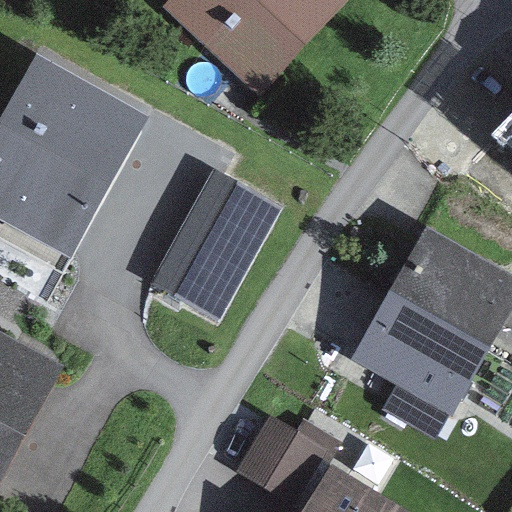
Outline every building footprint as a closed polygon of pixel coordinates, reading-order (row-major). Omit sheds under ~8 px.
[(339,0),(187,0),(171,18),(267,106),(353,13),(339,0)] [(0,230),(74,270),(145,139),(31,78),(0,134),(0,230)] [(511,149),(511,126),(500,138),(511,149)] [(281,208),(212,170),(149,284),(217,322),(281,208)] [(511,296),(511,285),(431,240),(398,299),(483,347),(511,296)] [(483,347),(398,299),(365,358),(449,406),(483,347)] [(0,350),(0,466),(48,376),(0,350)] [(315,511),(390,511),(335,479),(315,511)]
